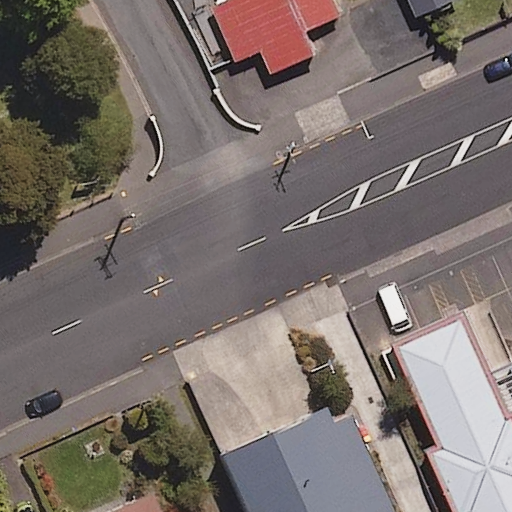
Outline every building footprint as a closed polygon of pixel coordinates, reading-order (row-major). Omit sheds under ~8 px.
[(343,0),(236,0),(219,8),(242,62),(350,15),(343,0)] [(416,0),(423,16),(459,0),(416,0)] [(475,309),(399,343),(445,445),(435,450),(462,511),(511,511),(511,367),(503,372),(475,309)] [(329,412),(222,461),(245,511),(396,511),(354,419),(336,427),(329,412)] [(162,511),(156,498),(124,511),(162,511)]
